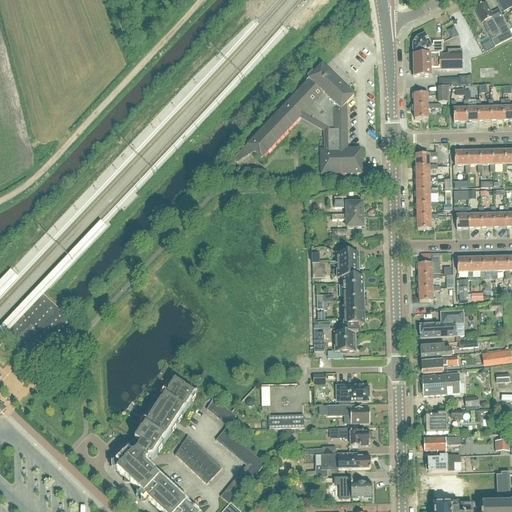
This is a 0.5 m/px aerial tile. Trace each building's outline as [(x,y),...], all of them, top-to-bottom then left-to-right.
[(511,3),(510,0),(498,0),(497,1),(503,11),(511,6),(511,3)] [(511,40),(511,37),(502,18),(501,18),(498,11),(491,15),(486,4),(474,10),(481,25),(492,20),(500,37),(491,42),(495,49),(511,40)] [(453,35),(456,42),(462,39),(459,32),(453,35)] [(413,55),(440,54),(443,52),(442,46),(433,46),(433,49),(432,49),(425,36),(417,39),(418,41),(415,43),(413,46),(413,55)] [(439,56),(431,56),(423,57),(413,57),(414,79),(424,79),(431,79),(431,72),(462,71),(462,51),(448,52),(448,56),(439,56)] [(354,98),(348,92),(322,67),(314,76),(312,74),(307,79),(310,81),(296,96),(274,119),(234,160),(234,161),(237,165),(254,154),(261,161),(300,120),(323,134),(324,152),(320,152),(321,177),(362,176),(362,168),(362,151),(348,151),(347,106),(354,98)] [(471,78),(459,79),(459,80),(439,81),(439,88),(448,88),(471,87),(471,78)] [(447,104),(448,88),(438,89),(438,104),(447,104)] [(428,109),(428,107),(428,99),(436,98),(435,94),(427,94),(427,96),(414,96),(414,109),(428,109)] [(491,110),(488,110),(480,110),(480,102),(475,102),(476,110),(478,110),(478,124),(491,124),(491,110)] [(503,110),(500,110),(492,110),(492,102),(488,102),(488,110),(491,110),(491,124),(503,123),(503,110)] [(503,110),(503,123),(511,123),(511,109),(505,110),(505,102),(500,102),(500,110),(503,110)] [(466,111),(463,111),(455,111),(455,103),(451,103),(451,112),(453,112),(453,125),(466,124),(466,111)] [(478,110),(476,110),(468,110),(468,103),(463,103),(463,111),(466,111),(466,124),(478,124),(478,110)] [(428,109),(414,109),(414,122),(428,121),(428,111),(441,111),(441,106),(428,107),(428,109)] [(505,167),(502,167),(502,175),(507,174),(506,167),(511,166),(511,152),(504,153),(505,167)] [(482,167),(489,167),(492,167),(492,153),(479,154),(480,167),(477,167),(477,175),(482,175),(482,167)] [(504,153),(492,153),(492,167),(489,167),(490,175),(494,175),(494,167),(502,167),(505,167),(504,153)] [(467,168),(467,154),(454,154),(454,168),(465,168),(467,168)] [(479,154),(467,154),(467,168),(465,168),(465,176),(470,176),(469,168),(477,167),(480,167),(479,154)] [(415,157),(416,170),(429,169),(429,168),(429,159),(437,159),(437,155),(429,155),(429,156),(415,157)] [(416,170),(416,182),(430,182),(430,180),(429,172),(437,172),(437,167),(429,168),(429,169),(416,170)] [(416,182),(416,194),(430,194),(430,192),(430,184),(437,184),(437,180),(430,180),(430,182),(416,182)] [(416,194),(417,207),(430,207),(430,205),(430,197),(438,196),(437,192),(430,192),(430,194),(416,194)] [(346,209),(347,216),(347,217),(363,216),(364,214),(364,210),(363,209),(363,204),(347,204),(347,198),(334,198),(334,210),(346,209)] [(417,207),(417,219),(430,219),(430,217),(430,209),(438,209),(438,205),(430,205),(430,207),(417,207)] [(493,217),(494,230),(506,230),(506,217),(503,217),(495,217),(495,209),(491,209),(491,217),(493,217)] [(506,217),(506,230),(511,229),(511,216),(508,217),(508,209),(503,209),(503,217),(506,217)] [(456,232),(469,231),(469,218),(466,218),(458,218),(458,210),(454,211),(454,219),(456,219),(456,232)] [(469,218),(469,231),(481,231),(481,218),(479,218),(471,218),(470,210),(466,210),(466,218),(469,218)] [(481,218),(481,231),(494,230),(493,217),(491,217),(483,217),(483,210),(478,210),(479,218),(481,218)] [(364,229),(363,216),(347,217),(347,216),(332,217),(332,222),(347,222),(347,229),(364,229)] [(430,219),(417,219),(417,232),(431,232),(431,221),(438,221),(438,217),(430,217),(430,219)] [(347,231),(332,232),(333,244),(347,243),(347,231)] [(312,250),(313,265),(325,265),(325,252),(325,250),(312,250)] [(337,265),(337,268),(338,276),(358,276),(358,255),(337,256),(337,265)] [(483,274),(485,274),(493,274),(493,282),(497,282),(497,274),(495,274),(495,260),(482,261),(483,274)] [(507,260),(495,260),(495,274),(497,274),(505,274),(505,282),(510,282),(509,274),(508,274),(507,260)] [(470,275),(470,261),(457,261),(457,275),(468,275),(468,283),(473,283),(472,275),(470,275)] [(482,261),(470,261),(470,275),(472,275),(480,274),(480,282),(485,282),(485,274),(483,274),(482,261)] [(432,279),(432,277),(440,277),(439,262),(431,262),(431,266),(418,266),(418,279),(432,279)] [(325,273),(325,265),(313,265),(313,273),(325,273)] [(0,298),(19,278),(11,270),(0,282),(0,298)] [(344,280),(344,286),(353,286),(353,290),(363,290),(362,279),(358,280),(358,276),(338,276),(338,280),(344,280)] [(432,291),(432,289),(432,281),(440,281),(440,277),(432,277),(432,279),(418,279),(419,292),(432,291)] [(456,283),(457,297),(459,297),(459,304),(468,303),(467,282),(456,283)] [(344,286),(344,304),(366,304),(366,298),(363,298),(363,290),(353,290),(353,286),(344,286)] [(432,291),(419,292),(419,305),(432,304),(432,294),(440,294),(440,289),(432,289),(432,291)] [(22,352),(37,366),(40,363),(75,326),(43,297),(6,336),(18,348),(17,349),(21,353),(22,352)] [(344,304),(345,321),(354,321),(354,317),(363,317),(363,309),(367,309),(366,304),(344,304)] [(502,305),(488,306),(489,314),(495,313),(495,319),(503,319),(502,305)] [(441,326),(420,327),(420,340),(456,339),(455,326),(463,326),(463,315),(441,316),(441,326)] [(345,321),(345,335),(345,336),(354,335),(354,336),(358,335),(358,328),(364,328),(363,317),(354,317),(354,321),(345,321)] [(345,336),(345,335),(335,336),(335,354),(355,354),(354,336),(354,335),(345,336)] [(324,341),(314,342),(315,354),(324,354),(324,341)] [(477,342),(459,344),(459,351),(478,349),(477,342)] [(451,351),(441,352),(441,345),(421,346),(422,360),(451,358),(451,351)] [(476,356),(478,370),(491,368),(488,354),(476,356)] [(447,368),(450,368),(457,368),(456,360),(421,362),(422,376),(442,374),(442,370),(442,364),(447,364),(447,368)] [(424,399),(460,396),(459,376),(422,379),(424,399)] [(509,376),(496,376),(496,385),(509,384),(509,376)] [(313,377),(313,387),(325,386),(325,377),(313,377)] [(121,467),(116,472),(138,493),(139,492),(143,497),(143,498),(143,501),(147,501),(147,500),(148,501),(148,502),(159,511),(193,511),(146,468),(146,463),(148,460),(153,459),(195,394),(175,381),(168,392),(169,392),(162,402),(149,422),(142,433),(135,443),(136,444),(121,467)] [(369,388),(337,389),(338,404),(369,403),(369,388)] [(477,399),(464,400),(465,409),(478,408),(477,399)] [(229,507),(224,511),(238,511),(232,507),(265,467),(225,433),(236,419),(214,400),(207,412),(227,429),(216,443),(246,468),(221,499),(229,507)] [(352,411),(352,407),(328,408),(328,418),(345,418),(345,426),(352,426),(370,425),(370,410),(352,411)] [(437,416),(437,418),(426,418),(426,419),(423,421),(423,426),(426,428),(426,437),(437,437),(448,437),(447,420),(451,420),(451,421),(462,421),(462,414),(451,414),(451,416),(447,416),(437,416)] [(268,419),(269,432),(304,430),(304,417),(268,419)] [(370,432),(357,433),(357,431),(340,431),(340,440),(339,440),(339,441),(347,441),(347,440),(346,440),(346,438),(351,438),(352,449),(369,448),(369,446),(371,446),(370,432)] [(175,458),(207,487),(222,471),(188,438),(175,458)] [(460,440),(439,441),(424,441),(424,454),(437,454),(437,455),(443,455),(446,455),(446,449),(460,448),(460,440)] [(498,444),(499,456),(511,455),(511,443),(498,444)] [(339,472),(352,472),(370,471),(371,470),(371,458),(357,458),(357,456),(321,457),(321,468),(315,468),(315,480),(328,479),(327,473),(339,472)] [(460,458),(445,459),(440,459),(440,461),(428,461),(428,466),(427,466),(427,467),(426,468),(426,473),(428,473),(428,475),(441,475),(448,475),(454,474),(454,465),(460,465),(460,458)] [(496,475),(497,499),(510,498),(509,474),(496,475)] [(458,477),(427,477),(428,496),(432,496),(432,501),(464,500),(463,480),(458,480),(458,477)] [(353,501),(356,500),(370,500),(370,503),(372,503),(371,483),(370,483),(370,485),(355,486),(353,486),(353,484),(351,484),(351,486),(341,487),(341,480),(329,480),(329,493),(351,492),(352,503),(353,503),(353,501)]
